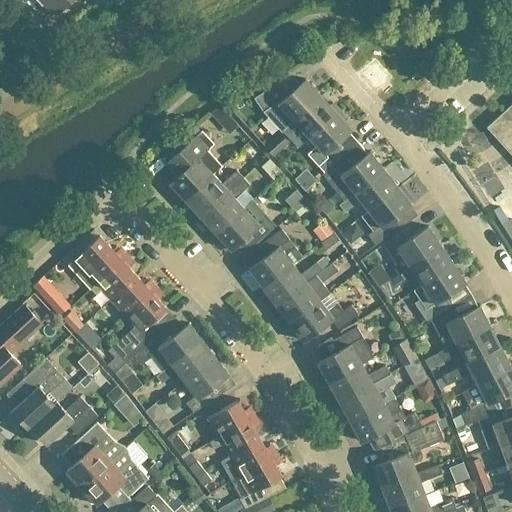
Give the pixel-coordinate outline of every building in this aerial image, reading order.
[(41,0),(40,2),(55,19),(75,0),(41,0)] [(263,113),(282,133),(320,98),(305,81),(286,98),(277,85),(254,100),(262,114),(263,113)] [(282,133),(280,136),(287,143),(289,141),(298,150),(309,139),(339,112),(332,105),(329,108),(320,98),(282,133)] [(511,105),(486,129),(511,157),(511,105)] [(346,120),(339,112),(309,139),(317,148),(307,156),(323,174),(341,158),(332,148),(351,131),(343,123),(346,120)] [(201,133),(166,165),(177,178),(169,185),(171,187),(168,190),(180,202),(183,199),(185,201),(212,176),(221,168),(207,152),(214,146),(201,133)] [(272,156),(287,143),(280,136),(265,149),(272,156)] [(354,194),(384,171),(370,153),(345,173),(337,162),(322,176),(336,195),(347,186),(354,194)] [(384,171),(354,194),(338,207),(345,215),(360,202),(368,212),(398,189),(384,171)] [(212,176),(185,201),(200,218),(243,180),(236,172),(221,186),(212,176)] [(201,219),(200,224),(207,232),(210,229),(216,235),(243,210),(234,200),(249,187),(243,180),(200,218),(201,219)] [(368,212),(361,218),(373,233),(368,237),(375,247),(399,230),(393,221),(410,208),(412,207),(410,205),(413,202),(401,187),(398,189),(368,212)] [(243,210),(216,235),(231,252),(250,235),(258,243),(271,231),(274,228),(251,203),(243,210)] [(314,226),(323,240),(334,234),(325,219),(314,226)] [(428,228),(408,241),(402,232),(382,246),(394,263),(395,272),(397,276),(440,247),(428,228)] [(269,255),(249,270),(262,288),(292,266),(302,258),(295,250),(288,241),(281,231),(262,246),(269,255)] [(99,237),(67,267),(89,291),(90,291),(127,257),(120,250),(115,255),(107,246),(99,237)] [(422,287),(453,266),(440,247),(397,276),(388,282),(393,291),(415,276),(421,286),(422,287)] [(127,257),(90,291),(95,296),(101,291),(110,302),(136,278),(128,269),(134,264),(127,257)] [(292,266),(262,288),(276,306),(322,272),(316,264),(300,276),(292,266)] [(322,272),(276,306),(290,325),(320,303),(330,295),(321,285),(337,273),(331,265),(322,272)] [(426,323),(429,321),(450,309),(444,299),(466,284),(453,266),(422,287),(421,286),(412,291),(419,301),(414,305),(426,323)] [(136,278),(110,302),(125,318),(156,289),(150,282),(144,286),(136,278)] [(134,328),(112,348),(126,364),(134,357),(143,349),(158,335),(149,325),(166,310),(158,301),(163,296),(156,289),(125,318),(134,328)] [(55,293),(46,301),(60,316),(68,308),(55,293)] [(320,303),(290,325),(303,343),(331,322),(338,331),(358,316),(351,307),(343,313),(337,305),(327,312),(320,303)] [(0,383),(20,365),(10,355),(41,326),(23,307),(0,328),(0,383)] [(456,345),(489,328),(479,308),(456,320),(450,309),(429,321),(440,340),(451,335),(456,345)] [(63,320),(75,334),(83,327),(70,313),(63,320)] [(143,349),(134,357),(138,361),(146,363),(150,359),(161,373),(201,342),(188,325),(168,341),(161,332),(158,335),(143,349)] [(83,343),(91,336),(83,327),(75,334),(83,343)] [(466,365),(500,349),(489,328),(456,345),(438,354),(443,363),(461,354),(466,365)] [(321,362),(317,364),(328,384),(361,365),(373,359),(367,348),(356,329),(332,342),(338,353),(321,362)] [(161,373),(156,377),(162,384),(176,372),(184,383),(215,359),(201,342),(161,373)] [(406,342),(392,349),(402,368),(415,361),(406,342)] [(477,386),(511,369),(500,349),(466,365),(442,378),(447,387),(471,375),(477,386)] [(113,375),(126,364),(114,351),(110,355),(115,360),(107,368),(113,375)] [(215,359),(184,383),(195,397),(186,405),(193,414),(213,400),(207,393),(228,377),(215,359)] [(72,389),(64,381),(45,360),(22,381),(32,393),(11,413),(28,431),(30,429),(56,404),(57,404),(73,390),(72,389)] [(361,365),(328,384),(339,404),(390,376),(385,367),(368,377),(361,365)] [(511,371),(511,369),(477,386),(487,406),(511,392),(511,371)] [(390,376),(339,404),(351,424),(394,400),(388,388),(395,384),(390,376)] [(437,398),(428,382),(414,389),(423,406),(437,398)] [(56,404),(30,429),(46,446),(67,427),(77,437),(97,418),(80,399),(64,413),(57,404),(56,404)] [(394,400),(351,424),(362,444),(367,441),(373,451),(389,443),(418,430),(418,431),(422,429),(414,414),(405,419),(394,400)] [(237,402),(207,420),(218,439),(255,418),(250,409),(243,413),(237,402)] [(467,427),(477,422),(489,417),(482,404),(461,416),(467,427)] [(489,417),(477,422),(488,451),(500,447),(511,442),(511,417),(508,409),(489,417)] [(218,439),(209,444),(213,451),(222,446),(229,458),(259,440),(253,430),(260,426),(255,418),(218,439)] [(395,459),(373,468),(381,489),(416,475),(412,465),(419,462),(421,458),(418,451),(443,441),(435,422),(422,429),(418,431),(418,430),(389,443),(389,444),(395,459)] [(75,489),(80,488),(81,490),(125,450),(124,448),(114,443),(96,424),(76,443),(86,454),(66,473),(67,474),(66,479),(75,489)] [(180,458),(190,450),(176,432),(166,440),(180,458)] [(234,467),(225,472),(230,482),(276,455),(271,447),(265,450),(259,440),(229,458),(234,467)] [(507,466),(511,464),(511,442),(500,447),(507,466)] [(127,452),(125,450),(81,490),(83,491),(82,496),(91,506),(95,505),(97,506),(117,488),(127,499),(148,480),(130,461),(127,452)] [(276,455),(230,482),(242,501),(240,502),(245,511),(267,499),(261,489),(279,479),(281,478),(275,467),(281,464),(276,455)] [(441,461),(445,476),(463,471),(460,457),(441,461)] [(474,479),(483,476),(478,461),(469,464),(474,479)] [(188,469),(196,478),(204,472),(196,463),(188,469)] [(416,475),(381,489),(390,510),(425,497),(420,484),(442,476),(439,467),(416,475)] [(203,488),(211,482),(204,472),(196,478),(203,487),(203,488)] [(489,490),(483,476),(474,479),(480,494),(489,490)] [(169,511),(147,488),(129,504),(136,511),(169,511)] [(486,511),(496,507),(491,496),(482,499),(486,511)] [(425,497),(390,510),(390,511),(447,511),(455,509),(452,500),(429,509),(425,497)]
